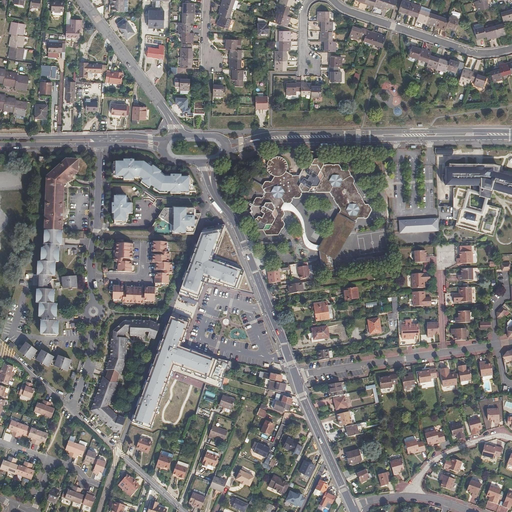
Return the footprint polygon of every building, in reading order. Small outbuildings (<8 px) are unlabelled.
[(112,0),(112,12),(124,12),(124,0),(112,0)] [(231,9),(234,10),(238,1),(236,0),(223,0),(223,1),(222,1),(220,5),(231,9)] [(376,0),(374,6),(379,7),(378,9),(383,10),(384,7),(386,0),(376,0)] [(389,7),(394,9),(397,0),(386,0),(384,7),(389,9),(389,7)] [(477,2),(480,11),(489,9),(488,4),(489,3),(488,0),(484,0),(480,1),(477,2)] [(53,2),(52,1),(51,11),(63,13),(64,3),(63,3),(53,2)] [(404,14),(408,15),(412,4),(402,1),(399,10),(404,12),(404,14)] [(184,13),(195,13),(195,8),(194,8),(194,3),(184,3),(184,13)] [(288,11),(290,7),(280,3),(277,13),(280,14),(288,16),(289,12),(288,11)] [(412,4),(408,15),(413,17),(414,15),(418,17),(420,10),(421,7),(412,4)] [(218,15),(220,16),(228,18),(231,9),(220,5),(219,10),(220,10),(218,15)] [(504,23),(511,20),(511,15),(510,9),(505,11),(506,12),(501,13),(504,23)] [(418,17),(417,20),(422,22),(421,23),(426,24),(430,14),(420,10),(418,17)] [(163,12),(149,11),(149,25),(163,25),(163,12)] [(329,22),(329,12),(319,12),(319,17),(317,17),(317,22),(321,22),(329,22)] [(195,18),(195,13),(184,13),(183,23),(190,23),(193,23),(194,18),(195,18)] [(280,14),(277,23),(286,27),(288,22),(289,22),(291,17),(288,16),(280,14)] [(430,14),(426,24),(431,26),(431,25),(436,26),(439,17),(430,14)] [(227,29),(230,19),(228,18),(220,16),(219,21),(217,20),(216,25),(227,29)] [(273,27),(275,23),(257,17),(257,34),(260,34),(260,37),(266,37),(266,34),(268,34),(268,26),(273,27)] [(441,29),(445,31),(446,27),(449,20),(439,17),(436,26),(441,28),(441,29)] [(449,20),(446,27),(451,29),(451,30),(456,31),(459,21),(450,17),(449,20)] [(70,24),(66,24),(66,35),(65,40),(71,41),(71,37),(79,37),(79,28),(81,28),(82,20),(70,19),(70,24)] [(126,23),(123,19),(117,24),(120,28),(119,28),(122,32),(122,31),(125,35),(125,36),(127,39),(135,33),(127,22),(126,23)] [(13,34),(23,36),(25,24),(12,21),(10,30),(12,30),(11,33),(13,34)] [(332,32),(332,22),(329,22),(321,22),(321,27),(322,27),(322,32),(332,32)] [(190,28),(190,23),(183,23),(180,23),(180,33),(183,33),(191,33),(191,28),(190,28)] [(482,39),(487,38),(485,31),(483,25),(475,27),(475,30),(474,31),(477,41),(482,40),(482,39)] [(495,28),(497,39),(502,37),(502,36),(507,35),(504,25),(495,28)] [(357,28),(353,27),(351,32),(350,36),(359,40),(360,37),(365,39),(367,32),(367,30),(358,27),(357,28)] [(487,38),(488,40),(492,39),(492,40),(497,39),(495,28),(485,31),(487,38)] [(281,31),(281,41),(292,41),(292,36),(291,36),(291,31),(281,31)] [(332,42),(332,32),(322,32),(322,37),(320,37),(320,41),(324,42),(332,42)] [(374,44),(377,34),(373,32),(372,33),(367,32),(365,39),(364,41),(374,44)] [(194,38),(194,33),(191,33),(183,33),(182,43),(192,44),(193,44),(193,38),(194,38)] [(24,36),(23,36),(13,34),(12,37),(11,36),(9,45),(11,45),(22,48),(24,36)] [(383,47),(386,38),(381,36),(382,35),(377,34),(374,44),(383,47)] [(231,50),(236,50),(237,40),(225,39),(225,44),(226,44),(226,49),(231,50)] [(55,51),(56,51),(57,41),(48,41),(47,55),(53,55),(54,52),(55,52),(55,51)] [(281,41),(281,51),(288,51),(290,51),(291,46),(292,46),(292,41),(281,41)] [(325,46),(325,52),(335,52),(335,42),(332,42),(324,42),(324,46),(325,46)] [(182,58),(193,59),(193,54),(192,54),(192,49),(192,48),(192,45),(181,44),(180,44),(180,48),(183,48),(182,58)] [(24,48),(22,48),(11,45),(9,54),(11,54),(10,57),(22,60),(24,48)] [(418,60),(422,50),(417,48),(417,47),(412,45),(408,56),(418,60)] [(159,49),(149,48),(148,58),(158,59),(159,49)] [(428,63),(430,56),(431,53),(426,51),(427,50),(422,49),(422,50),(418,60),(428,63)] [(229,60),(241,60),(241,50),(240,50),(236,50),(231,50),(231,54),(230,54),(229,60)] [(277,51),(277,61),(289,61),(289,55),(288,56),(288,51),(281,51),(277,51)] [(436,69),(440,58),(435,56),(435,58),(430,56),(428,63),(427,66),(436,69)] [(333,62),(332,67),(341,67),(344,67),(343,57),(334,57),(333,62)] [(182,68),(192,69),(192,64),(193,64),(193,59),(182,58),(182,68)] [(447,69),(449,63),(444,61),(445,60),(440,58),(436,69),(446,72),(447,69)] [(240,70),(241,60),(229,60),(229,66),(231,66),(230,70),(231,70),(240,70)] [(456,62),(450,60),(449,63),(447,69),(457,73),(461,61),(456,60),(456,62)] [(277,61),(277,71),(287,71),(287,65),(289,65),(289,61),(277,61)] [(511,73),(509,64),(504,65),(504,64),(499,65),(500,68),(502,76),(511,73)] [(101,66),(84,66),(83,79),(92,79),(92,74),(101,75),(101,66)] [(341,67),(332,67),(332,77),(333,77),(333,82),(343,82),(343,72),(341,72),(341,67)] [(471,78),(474,69),(470,68),(469,69),(464,67),(461,77),(470,80),(471,78)] [(495,71),(491,73),(493,82),(503,79),(502,76),(500,68),(495,70),(495,71)] [(484,73),(474,69),(471,78),(476,79),(476,82),(485,85),(488,75),(484,73)] [(17,73),(4,70),(2,82),(2,84),(11,85),(11,84),(15,84),(16,74),(17,73)] [(106,71),(105,81),(122,83),(123,70),(118,70),(118,71),(106,71)] [(242,86),(243,70),(240,70),(231,70),(231,75),(233,75),(232,80),(235,80),(235,86),(242,86)] [(28,76),(16,74),(15,84),(14,86),(17,87),(17,88),(26,90),(28,76)] [(187,78),(176,78),(176,87),(181,87),(181,89),(191,90),(191,80),(187,79),(187,78)] [(51,93),(51,82),(39,81),(39,93),(51,93)] [(74,102),(76,82),(68,81),(67,91),(68,91),(67,102),(74,102)] [(380,85),(381,91),(376,99),(379,101),(388,105),(394,110),(394,115),(398,117),(402,115),(403,110),(400,105),(403,99),(399,95),(400,88),(393,84),(387,81),(380,85)] [(101,94),(101,84),(84,83),(84,93),(101,94)] [(213,83),(213,95),(223,95),(223,85),(218,85),(218,83),(213,83)] [(301,92),(301,83),(291,83),(291,84),(286,84),(286,94),(296,94),(296,92),(301,92)] [(306,83),(301,83),(301,92),(301,94),(312,95),(312,87),(312,84),(306,84),(306,83)] [(312,95),(312,97),(323,97),(324,86),(317,85),(317,87),(312,87),(312,95)] [(255,105),(255,109),(260,108),(260,107),(267,107),(267,96),(262,96),(262,92),(255,92),(255,105)] [(7,98),(4,97),(3,108),(2,109),(12,111),(15,100),(15,98),(7,96),(7,98)] [(189,98),(176,97),(175,105),(179,105),(179,109),(182,109),(182,113),(186,114),(186,117),(192,117),(192,113),(191,113),(191,107),(188,107),(189,98)] [(23,101),(15,100),(12,111),(12,113),(24,115),(26,103),(23,103),(23,101)] [(203,100),(195,100),(194,114),(205,114),(205,104),(203,104),(203,100)] [(97,111),(97,103),(86,102),(86,110),(97,111)] [(46,118),(47,105),(36,104),(35,118),(46,118)] [(126,116),(126,105),(112,104),(110,114),(126,116)] [(145,107),(133,106),(132,124),(137,124),(137,120),(145,120),(145,112),(148,112),(148,107),(145,107)] [(298,197),(301,191),(328,190),(340,210),(317,250),(326,255),(336,257),(357,217),(366,217),(371,210),(368,204),(365,204),(353,183),(353,180),(347,170),(341,170),(338,164),(322,163),(319,158),(306,158),(297,172),(290,172),(284,169),(286,166),(286,162),(284,157),(281,155),(278,154),(276,153),(274,153),(271,154),(268,156),(266,160),(266,163),(267,167),(268,169),(270,171),(271,173),(276,174),(272,181),(265,180),(262,185),(265,191),(262,196),(255,196),(248,207),(250,210),(249,211),(255,220),(253,223),(256,229),(263,229),(266,234),(277,234),(283,223),(280,218),(283,212),(281,207),(282,202),(289,202),(292,197),(298,197)] [(59,224),(63,225),(63,219),(68,219),(68,201),(64,201),(64,184),(78,172),(76,170),(79,167),(77,164),(79,161),(76,158),(74,160),(71,158),(68,160),(66,159),(51,173),(52,174),(48,178),(48,182),(47,182),(46,224),(48,224),(59,224)] [(511,176),(497,173),(497,171),(448,159),(446,168),(440,196),(453,199),(456,188),(464,190),(460,208),(458,207),(457,212),(453,211),(451,219),(456,220),(455,225),(477,231),(482,209),(494,212),(491,224),(490,224),(488,234),(493,235),(494,228),(495,229),(500,208),(486,205),(490,191),(511,196),(511,176)] [(124,162),(114,162),(114,176),(124,176),(124,178),(130,178),(134,178),(134,176),(139,176),(143,179),(142,181),(150,187),(151,185),(160,191),(174,191),(180,192),(180,191),(187,191),(191,191),(196,191),(189,177),(181,177),(181,175),(171,175),(171,177),(165,177),(160,173),(161,171),(153,166),(151,167),(143,162),(134,162),(134,160),(124,160),(124,162)] [(18,172),(0,173),(0,185),(19,184),(18,172)] [(126,196),(115,196),(114,203),(112,203),(112,213),(114,213),(114,223),(126,223),(126,213),(131,213),(131,203),(126,203),(126,196)] [(194,213),(194,208),(164,208),(164,209),(159,216),(161,217),(165,220),(174,226),(174,232),(194,233),(201,213),(194,213)] [(438,217),(399,219),(399,232),(438,231),(438,217)] [(225,224),(203,228),(179,295),(199,302),(206,283),(235,290),(254,295),(225,224)] [(47,231),(46,230),(45,249),(43,249),(42,263),(39,263),(38,276),(40,277),(39,282),(47,283),(52,283),(52,277),(55,277),(55,264),(58,264),(59,246),(61,246),(62,231),(58,231),(47,231)] [(124,239),(117,239),(116,261),(117,261),(116,271),(135,272),(136,265),(132,265),(132,261),(124,261),(124,258),(133,258),(133,243),(124,243),(124,239)] [(167,248),(167,242),(154,241),(153,251),(162,252),(161,255),(153,255),(153,262),(156,262),(156,269),(162,270),(162,273),(156,273),(155,287),(145,287),(145,294),(142,293),(142,288),(127,287),(127,293),(124,293),(124,286),(114,286),(110,286),(110,293),(113,293),(114,299),(123,300),(123,303),(145,303),(145,301),(155,301),(156,294),(159,294),(159,287),(163,287),(163,283),(169,284),(169,274),(172,274),(173,263),(169,263),(170,248),(167,248)] [(430,262),(430,256),(426,256),(426,250),(415,251),(415,262),(430,262)] [(471,251),(461,252),(460,252),(460,258),(457,258),(457,263),(472,263),(471,251)] [(390,263),(389,255),(351,261),(353,269),(390,263)] [(339,274),(336,257),(321,259),(323,276),(339,274)] [(307,278),(305,266),(295,268),(296,274),(297,274),(298,280),(307,278)] [(473,279),(473,268),(462,268),(462,274),(459,275),(459,280),(473,279)] [(268,272),(270,283),(280,281),(278,270),(268,272)] [(430,279),(430,272),(412,273),(413,287),(424,287),(423,280),(430,279)] [(76,292),(76,280),(63,279),(62,290),(76,292)] [(293,293),(306,291),(305,282),(291,284),(293,293)] [(471,286),(461,287),(461,295),(454,295),(454,302),(472,301),(471,286)] [(52,288),(47,288),(39,287),(39,291),(38,291),(38,304),(41,305),(40,318),(43,319),(42,336),(59,336),(59,323),(57,323),(57,306),(54,306),(54,292),(52,292),(52,288)] [(358,298),(357,288),(344,290),(346,300),(358,298)] [(424,291),(413,291),(413,306),(431,305),(431,298),(424,298),(424,291)] [(329,319),(327,301),(314,303),(316,321),(329,319)] [(499,309),(505,314),(508,311),(502,306),(499,309)] [(497,312),(497,317),(503,317),(505,314),(499,309),(497,312)] [(456,317),(456,323),(470,322),(470,310),(459,311),(459,317),(456,317)] [(221,387),(228,361),(214,356),(185,347),(194,320),(171,311),(134,421),(155,427),(174,372),(221,387)] [(398,312),(393,313),(388,314),(389,321),(399,320),(398,312)] [(368,320),(369,325),(366,325),(368,336),(379,334),(379,333),(381,332),(385,331),(384,327),(380,327),(379,318),(368,320)] [(145,337),(152,339),(157,324),(149,321),(126,320),(126,322),(120,321),(110,332),(110,337),(108,337),(108,358),(104,371),(106,372),(117,376),(119,377),(124,362),(124,338),(121,338),(121,335),(125,332),(126,332),(127,336),(145,337)] [(419,334),(419,324),(411,324),(411,320),(401,320),(402,339),(413,338),(413,335),(419,334)] [(433,333),(439,333),(439,322),(427,322),(428,337),(433,337),(433,333)] [(329,337),(327,326),(312,329),(313,333),(308,333),(308,336),(311,336),(312,342),(325,340),(325,338),(329,337)] [(455,340),(466,340),(466,328),(452,329),(452,334),(455,334),(455,340)] [(29,360),(37,352),(27,342),(19,350),(29,360)] [(324,352),(323,350),(308,352),(309,357),(313,356),(313,360),(325,358),(328,357),(327,351),(324,352)] [(511,350),(508,351),(507,351),(508,354),(506,356),(503,356),(505,364),(510,363),(509,360),(511,359),(511,350)] [(47,369),(53,360),(41,352),(35,361),(47,369)] [(66,375),(70,364),(58,359),(53,369),(66,375)] [(485,361),(480,362),(482,376),(493,374),(492,364),(485,364),(485,361)] [(0,370),(0,371),(10,375),(11,371),(13,371),(14,366),(5,363),(3,368),(1,368),(0,370)] [(464,369),(464,365),(458,366),(460,381),(472,379),(470,368),(464,369)] [(437,377),(435,368),(426,369),(426,371),(418,372),(420,383),(431,381),(431,378),(437,377)] [(457,384),(456,373),(448,375),(447,368),(440,369),(443,386),(457,384)] [(274,381),(281,382),(283,376),(272,373),(272,371),(263,369),(262,373),(264,374),(263,378),(272,380),(274,381)] [(9,378),(10,375),(0,371),(0,375),(1,376),(0,380),(0,381),(9,385),(11,379),(9,378)] [(106,372),(104,379),(114,383),(117,376),(106,372)] [(415,386),(413,372),(408,373),(408,376),(402,377),(404,388),(415,386)] [(396,383),(395,374),(387,375),(386,376),(379,378),(380,388),(392,387),(392,384),(396,383)] [(111,429),(120,433),(126,417),(119,415),(118,418),(115,416),(115,413),(107,406),(108,402),(110,403),(116,384),(114,383),(104,379),(101,378),(90,410),(111,429)] [(295,397),(293,392),(285,392),(282,392),(283,389),(285,389),(287,384),(274,381),(272,380),(269,390),(275,391),(281,393),(293,396),(295,397)] [(25,386),(22,385),(20,391),(19,394),(32,398),(35,390),(29,388),(31,384),(27,382),(25,386)] [(340,382),(330,384),(332,397),(343,395),(340,382)] [(0,395),(6,398),(8,390),(0,386),(0,395)] [(290,405),(293,396),(281,393),(280,397),(274,396),(275,391),(269,390),(268,389),(266,389),(263,397),(277,401),(290,405)] [(232,409),(235,399),(223,395),(220,405),(232,409)] [(333,399),(336,410),(347,407),(345,396),(333,399)] [(51,403),(44,401),(41,406),(36,404),(33,413),(50,420),(54,411),(49,409),(51,403)] [(288,410),(290,405),(277,401),(275,406),(269,404),(268,406),(274,408),(283,412),(284,409),(288,410)] [(259,408),(256,415),(263,418),(266,411),(259,408)] [(499,408),(487,409),(488,419),(494,419),(494,422),(500,422),(499,408)] [(352,423),(349,412),(337,414),(340,426),(352,423)] [(469,420),(472,435),(478,434),(476,429),(482,428),(479,417),(469,420)] [(28,427),(12,421),(9,429),(13,431),(12,435),(19,438),(21,434),(25,436),(28,427)] [(269,436),(274,424),(266,421),(261,432),(269,436)] [(460,439),(465,437),(461,422),(450,425),(453,436),(459,434),(460,439)] [(356,424),(346,427),(349,437),(359,434),(356,424)] [(228,431),(213,425),(208,437),(210,437),(211,436),(224,441),(228,431)] [(45,443),(48,434),(31,428),(28,436),(33,438),(31,442),(38,445),(40,441),(45,443)] [(443,431),(437,433),(436,430),(425,433),(428,444),(435,442),(436,443),(445,440),(443,431)] [(298,455),(302,447),(293,442),(293,441),(288,438),(283,447),(298,455)] [(416,452),(425,449),(424,445),(422,438),(405,443),(408,453),(415,451),(416,452)] [(65,449),(70,451),(69,455),(76,458),(78,454),(83,455),(86,447),(69,440),(65,449)] [(148,455),(151,445),(139,441),(136,450),(143,453),(143,454),(148,455)] [(270,449),(258,443),(254,452),(266,458),(270,449)] [(493,458),(494,455),(500,456),(502,448),(492,445),(492,446),(485,444),(482,455),(493,458)] [(346,452),(350,464),(361,461),(358,449),(346,452)] [(98,453),(88,450),(84,463),(87,464),(88,462),(94,464),(98,453)] [(203,465),(209,467),(208,468),(213,470),(214,466),(215,466),(218,456),(206,452),(203,465)] [(160,453),(156,465),(161,466),(161,465),(169,468),(172,457),(160,453)] [(0,468),(8,471),(13,458),(9,456),(7,461),(3,460),(0,466),(0,468)] [(16,474),(19,466),(14,464),(16,459),(13,458),(8,471),(16,474)] [(404,468),(401,458),(390,461),(394,475),(399,474),(398,470),(404,468)] [(452,458),(450,463),(445,462),(444,467),(458,472),(462,462),(452,458)] [(107,463),(98,460),(93,472),(97,474),(98,472),(103,473),(107,463)] [(24,477),(29,462),(25,461),(23,466),(19,465),(19,466),(16,474),(24,477)] [(300,472),(310,476),(315,466),(305,461),(300,472)] [(32,464),(29,462),(24,477),(31,479),(35,471),(30,469),(32,464)] [(176,464),(173,473),(180,475),(180,477),(184,478),(188,468),(186,467),(188,464),(181,462),(180,466),(177,465),(176,464)] [(250,484),(254,475),(245,471),(246,469),(242,468),(241,469),(240,469),(236,478),(240,480),(240,482),(244,484),(245,482),(250,484)] [(369,478),(366,469),(357,473),(361,482),(369,478)] [(389,471),(378,474),(381,486),(388,484),(388,482),(391,481),(389,471)] [(131,477),(127,472),(116,484),(128,496),(138,485),(135,481),(136,479),(133,476),(131,477)] [(59,482),(66,484),(69,477),(61,474),(59,482)] [(268,486),(285,494),(289,484),(282,481),(283,479),(273,474),(268,486)] [(455,479),(442,474),(440,479),(443,480),(441,486),(451,490),(455,479)] [(209,487),(222,492),(227,482),(214,477),(209,487)] [(325,483),(320,480),(316,488),(321,491),(325,493),(328,486),(325,484),(325,483)] [(482,484),(471,480),(467,490),(473,492),(471,496),(476,497),(482,484)] [(492,497),(491,501),(496,503),(501,489),(491,485),(487,495),(492,497)] [(73,502),(78,488),(74,486),(72,491),(68,490),(68,491),(64,490),(63,495),(66,496),(65,499),(73,502)] [(82,489),(78,488),(73,502),(80,505),(81,502),(84,496),(80,494),(82,489)] [(51,489),(47,499),(56,503),(60,492),(51,489)] [(86,497),(83,503),(93,507),(96,497),(91,496),(92,493),(88,491),(86,497)] [(503,506),(508,508),(509,503),(511,504),(511,492),(508,491),(503,506)] [(195,506),(201,508),(205,497),(193,492),(189,502),(195,504),(195,506)] [(291,493),(287,502),(297,507),(298,506),(301,508),(305,500),(302,498),(302,496),(299,494),(298,496),(295,495),(291,493)] [(323,499),(322,499),(320,504),(325,506),(327,501),(332,503),(335,498),(326,493),(323,499)] [(245,511),(248,504),(236,498),(232,506),(245,511)] [(165,511),(166,510),(157,507),(158,504),(152,502),(148,511),(165,511)] [(121,511),(123,506),(113,503),(109,511),(121,511)] [(266,511),(270,511),(273,506),(266,503),(263,510),(266,511)]
